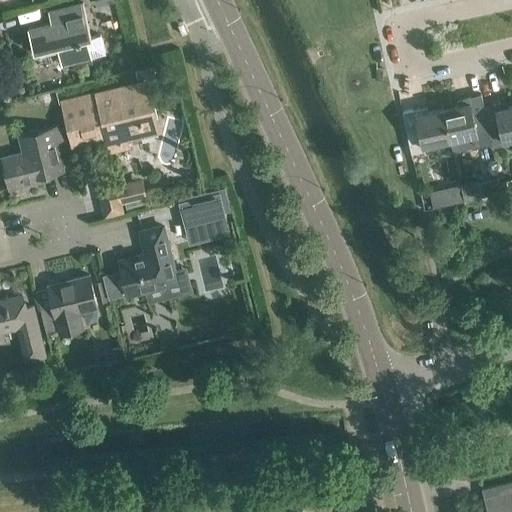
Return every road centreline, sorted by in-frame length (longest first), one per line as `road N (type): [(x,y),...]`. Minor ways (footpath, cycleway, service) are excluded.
road 1 (secondary): [(380,384),(332,248),(216,0)]
road 2 (residential): [(511,52),(419,72),(397,59),(389,27)]
road 3 (unclassified): [(380,384),(511,347)]
road 4 (secondary): [(409,511),(380,384)]
